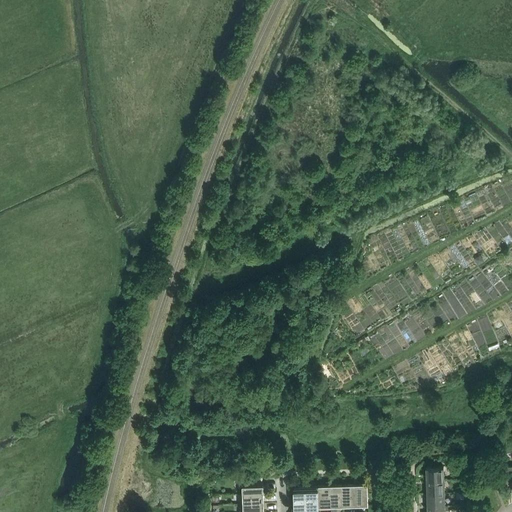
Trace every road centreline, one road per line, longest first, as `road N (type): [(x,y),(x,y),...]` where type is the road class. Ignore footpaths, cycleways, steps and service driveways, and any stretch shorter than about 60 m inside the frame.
road 1 (track): [(511,297),(343,389)]
road 2 (track): [(511,209),(348,297)]
road 3 (track): [(511,157),(394,55)]
